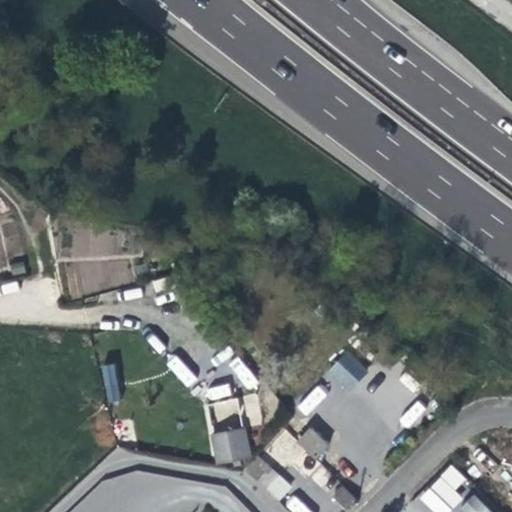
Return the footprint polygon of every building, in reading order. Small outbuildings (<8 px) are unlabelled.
[(347,392),(368,371),(347,350),(326,371),(347,392)] [(174,354),(165,363),(188,388),(197,379),(174,354)] [(107,400),(119,399),(115,363),(103,365),(107,400)] [(209,401),(232,396),(229,384),(207,388),(209,401)] [(318,386),(298,407),(306,414),(326,394),(318,386)] [(216,422),(241,413),(235,396),(210,406),(216,422)] [(304,448),(316,459),(329,445),(311,427),(297,441),(304,448)] [(304,448),(284,428),(262,451),(282,470),(304,448)] [(247,430),(211,436),(217,466),(253,459),(247,430)] [(275,502),(290,488),(260,454),(245,468),(275,502)] [(0,511),(33,511),(70,477),(56,463),(47,472),(44,469),(27,484),(7,463),(0,469),(0,511)] [(311,481),(325,487),(331,470),(317,465),(311,481)] [(432,511),(444,511),(472,486),(452,465),(418,496),(432,511)] [(343,485),(332,496),(349,511),(360,501),(343,485)] [(490,511),(471,493),(449,511),(490,511)] [(311,511),(294,494),(285,503),(293,511),(311,511)]
